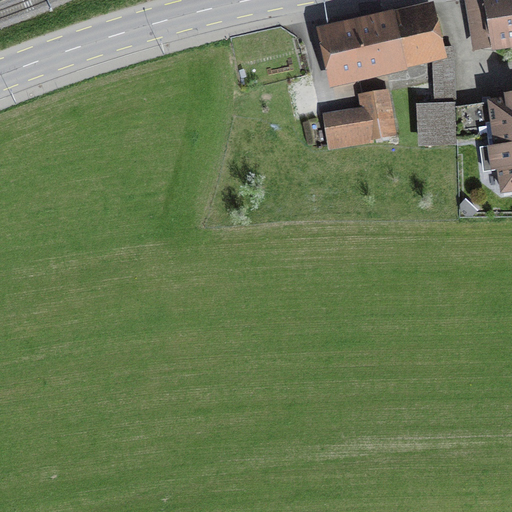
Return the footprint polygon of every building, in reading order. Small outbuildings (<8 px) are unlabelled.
[(511,0),(490,0),(472,3),(478,44),(511,38),(511,0)] [(326,33),(336,74),(435,51),(443,50),(443,47),(435,13),(391,23),(390,18),(326,33)] [(443,50),(435,51),(437,105),(421,107),(423,145),(456,141),(451,47),(443,47),(443,50)] [(490,102),(494,134),(511,131),(511,94),(506,95),(506,100),(490,102)] [(325,118),(330,146),(391,136),(384,95),(363,98),(365,111),(325,118)] [(511,131),(494,134),(490,102),(455,107),(457,140),(487,135),(489,147),(481,148),(484,172),(499,170),(502,191),(511,190),(511,131)]
